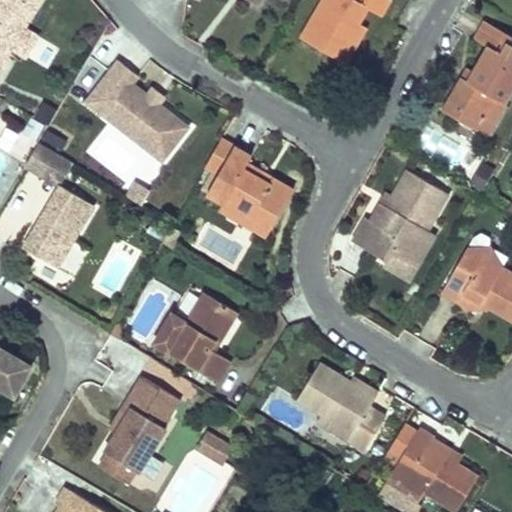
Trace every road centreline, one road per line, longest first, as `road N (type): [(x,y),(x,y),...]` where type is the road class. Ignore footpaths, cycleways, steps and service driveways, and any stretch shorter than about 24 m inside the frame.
road 1 (residential): [(443,0),(309,238),(324,307),(502,413)]
road 2 (residential): [(0,485),(63,376),(50,316),(0,287)]
